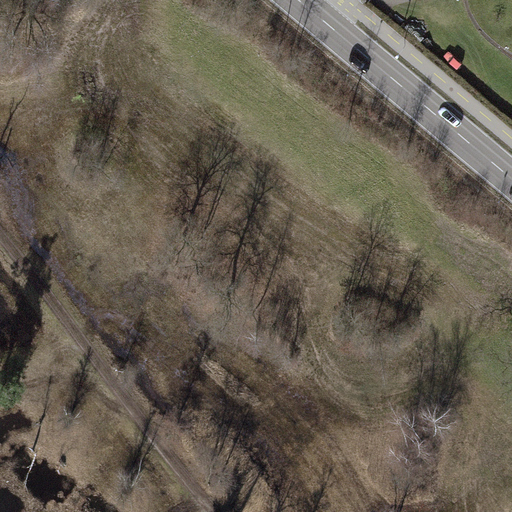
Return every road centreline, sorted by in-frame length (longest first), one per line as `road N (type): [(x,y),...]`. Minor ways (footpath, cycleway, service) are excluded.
road 1 (track): [(0,238),(213,511)]
road 2 (primary): [(299,0),(511,178)]
